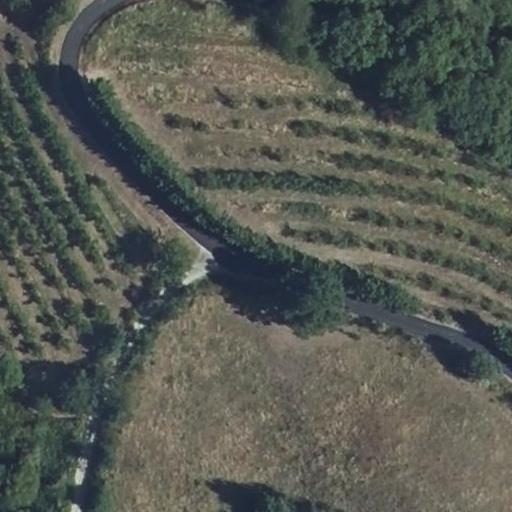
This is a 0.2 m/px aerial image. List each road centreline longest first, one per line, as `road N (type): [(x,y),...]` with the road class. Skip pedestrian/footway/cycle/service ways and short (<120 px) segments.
road 1 (unclassified): [(511,375),(487,354),(230,259),(152,193),(100,139),(67,88),(64,54),(77,21),(101,0)]
road 2 (unclassified): [(253,0),(511,36)]
road 3 (track): [(95,401),(154,308),(178,285),(230,259)]
